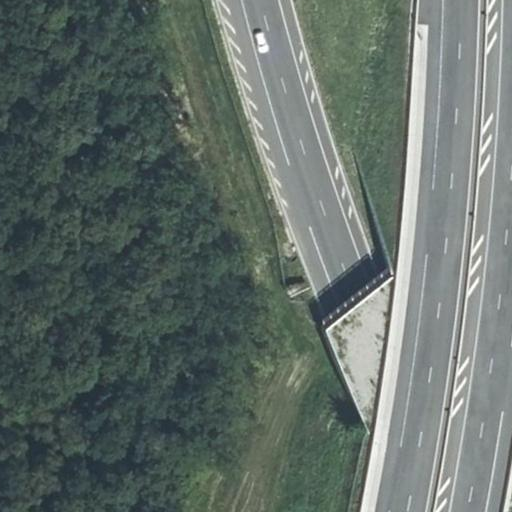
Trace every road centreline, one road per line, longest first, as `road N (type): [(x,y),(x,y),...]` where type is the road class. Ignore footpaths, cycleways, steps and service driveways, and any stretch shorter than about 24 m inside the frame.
road 1 (motorway): [(260,0),(345,275),(445,511)]
road 2 (motorway): [(456,0),(437,264),(399,511)]
road 3 (motorway): [(459,511),(498,255),(511,68)]
